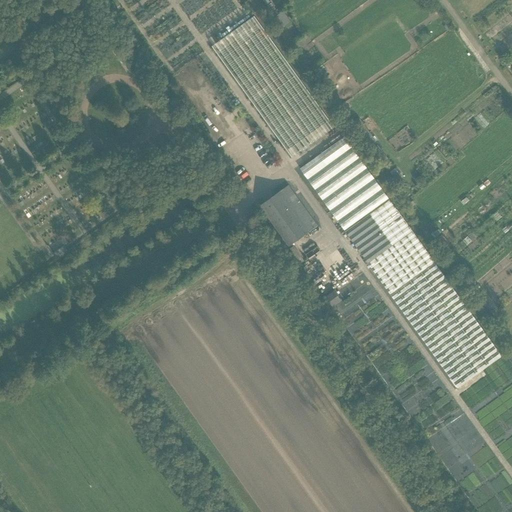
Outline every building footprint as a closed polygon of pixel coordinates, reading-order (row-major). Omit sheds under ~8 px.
[(277,16),(283,25),(290,21),(283,11),(277,16)] [(254,16),(211,47),(292,158),(335,128),(254,16)] [(315,70),(322,79),(326,77),(319,67),(315,70)] [(370,214),(393,245),(368,263),(458,388),(502,356),(344,137),(300,168),(345,231),(370,214)] [(289,186),(261,206),(289,246),(317,225),(289,186)] [(345,231),(368,263),(393,245),(370,214),(345,231)] [(326,296),(332,306),(341,300),(334,290),(326,296)]
